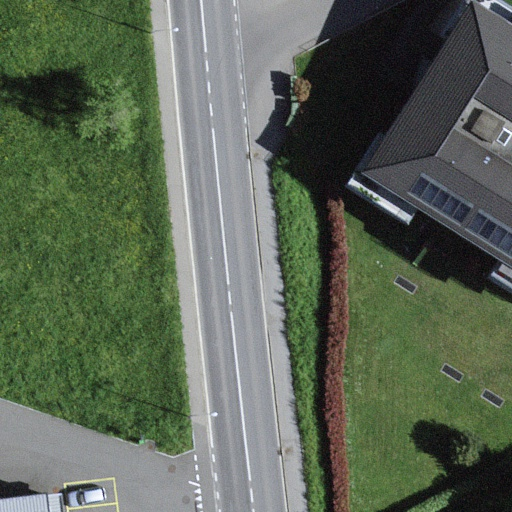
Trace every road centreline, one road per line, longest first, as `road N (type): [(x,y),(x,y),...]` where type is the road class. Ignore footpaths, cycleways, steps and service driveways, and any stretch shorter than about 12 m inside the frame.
road 1 (primary): [(200,0),(251,483)]
road 2 (residential): [(0,419),(199,488),(251,483)]
